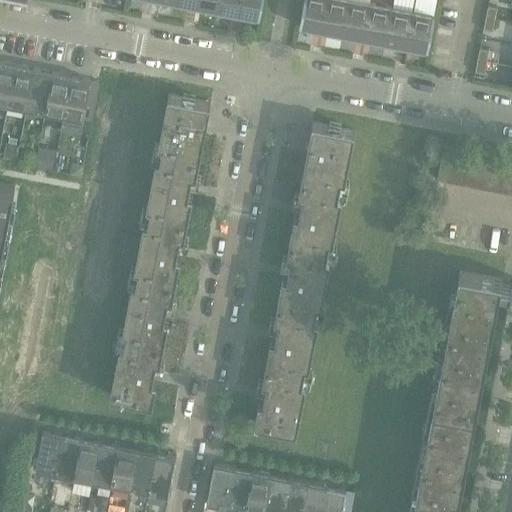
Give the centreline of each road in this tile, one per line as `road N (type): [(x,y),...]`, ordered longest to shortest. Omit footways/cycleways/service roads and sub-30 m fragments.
road 1 (residential): [(184,511),(268,74)]
road 2 (residential): [(268,74),(0,20)]
road 3 (residential): [(511,116),(268,74)]
